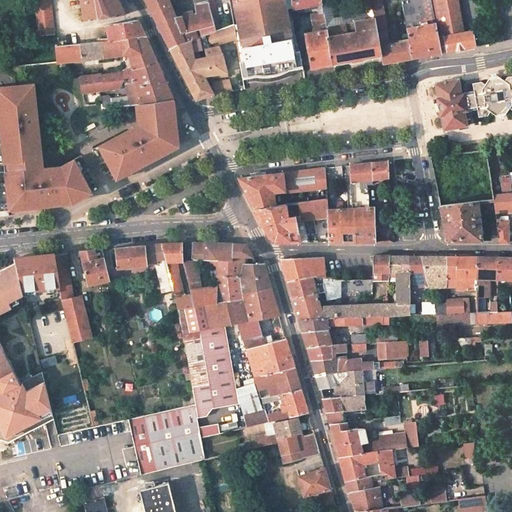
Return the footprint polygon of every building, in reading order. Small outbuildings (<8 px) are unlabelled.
[(35,0),(39,36),(55,35),(51,0),(35,0)] [(80,0),(86,21),(126,15),(118,0),(80,0)] [(145,0),(149,7),(152,12),(172,7),(169,1),(172,0),(145,0)] [(172,7),(152,12),(161,31),(170,48),(221,29),(213,0),(212,0),(204,2),(205,5),(195,7),(197,16),(192,16),(191,14),(179,15),(179,18),(176,18),(172,7)] [(240,61),(243,76),(257,73),(261,74),(264,74),(268,74),(273,73),(278,72),(283,70),(287,68),(302,65),(299,51),(295,51),(285,0),(234,0),(245,61),(240,61)] [(291,0),(292,8),(319,4),(319,7),(320,13),(323,12),(321,0),(291,0)] [(363,0),(366,13),(373,12),(370,0),(363,0)] [(370,0),(373,12),(374,19),(380,56),(382,64),(393,62),(412,58),(409,41),(388,45),(386,31),(387,31),(381,0),(370,0)] [(416,0),(401,0),(409,41),(412,58),(418,57),(442,53),(438,36),(431,0),(420,0),(424,18),(427,18),(428,22),(425,22),(425,25),(421,26),(416,0)] [(457,0),(431,0),(438,36),(463,33),(457,0)] [(314,33),(305,34),(311,68),(321,66),(333,65),(326,27),(323,12),(320,13),(311,15),(313,25),(322,24),(323,31),(314,33)] [(374,19),(326,27),(333,65),(350,62),(350,63),(357,62),(364,61),(364,59),(380,56),(374,19)] [(139,20),(106,26),(108,38),(99,39),(99,41),(101,41),(146,36),(142,28),(139,20)] [(314,33),(323,31),(322,24),(313,25),(314,33)] [(214,94),(221,94),(232,92),(219,44),(236,39),(234,25),(221,29),(170,48),(174,56),(182,71),(192,91),(197,99),(206,97),(214,94)] [(463,33),(438,36),(442,53),(462,49),(477,47),(473,31),(463,33)] [(80,37),(55,40),(56,47),(94,42),(93,32),(80,32),(80,37)] [(146,36),(101,41),(103,57),(116,55),(120,55),(129,54),(133,68),(159,64),(157,60),(151,46),(146,36)] [(94,42),(56,47),(57,62),(103,57),(101,41),(99,41),(94,42)] [(120,55),(123,66),(124,66),(125,69),(133,68),(129,54),(120,55)] [(121,70),(101,74),(103,91),(120,89),(120,91),(127,90),(129,98),(112,100),(113,108),(137,104),(174,99),(169,86),(161,69),(159,64),(133,68),(125,69),(124,69),(121,70)] [(80,76),(83,94),(100,92),(103,91),(101,74),(80,76)] [(459,79),(435,84),(438,97),(436,98),(440,117),(442,116),(444,131),(468,126),(466,111),(478,109),(479,117),(482,116),(491,115),(492,111),(497,115),(507,114),(509,108),(511,110),(511,76),(508,77),(506,81),(500,77),(490,79),(487,85),(483,82),(478,83),(473,84),(475,91),(462,94),(459,79)] [(0,211),(27,208),(53,206),(73,203),(83,198),(93,192),(88,182),(95,178),(90,170),(83,155),(67,164),(63,166),(59,167),(59,171),(50,172),(49,168),(43,168),(41,141),(34,84),(0,87),(0,211)] [(88,100),(89,107),(102,106),(101,98),(88,100)] [(175,110),(174,99),(137,104),(139,125),(124,133),(93,150),(101,164),(105,173),(113,169),(115,174),(118,179),(147,164),(172,150),(179,146),(177,131),(175,110)] [(349,166),(351,209),(369,208),(368,180),(390,178),(389,161),(372,163),(349,166)] [(265,175),(239,178),(248,197),(254,208),(287,205),(299,203),(327,200),(326,194),(298,197),(275,199),(274,183),(285,182),(286,193),(289,192),(290,194),(298,193),(326,190),(325,168),(265,175)] [(501,195),(493,196),(493,201),(494,210),(511,209),(509,184),(501,185),(501,195)] [(305,242),(309,242),(308,235),(316,234),(313,219),(327,217),(327,211),(327,200),(299,203),(300,214),(288,215),(287,205),(254,208),(262,223),(269,237),(276,242),(305,242)] [(493,201),(485,202),(487,214),(495,213),(494,210),(493,201)] [(478,202),(439,205),(441,215),(446,241),(482,241),(478,202)] [(367,243),(376,243),(374,207),(369,208),(351,209),(327,211),(327,217),(328,242),(341,242),(367,243)] [(506,221),(496,222),(497,231),(498,242),(499,243),(508,243),(506,221)] [(213,242),(193,242),(193,244),(192,257),(195,260),(197,260),(233,260),(234,256),(246,256),(252,256),(246,245),(239,244),(223,243),(213,242)] [(126,248),(116,249),(118,267),(148,265),(148,260),(154,260),(162,293),(165,292),(174,290),(163,244),(126,248)] [(173,244),(163,244),(174,290),(178,309),(195,306),(191,293),(185,294),(178,262),(184,261),(183,244),(173,244)] [(103,250),(81,252),(90,285),(111,280),(103,250)] [(67,254),(54,255),(60,286),(58,287),(72,341),(92,337),(82,296),(75,297),(72,284),(67,254)] [(34,257),(15,259),(16,263),(23,291),(58,287),(60,286),(54,255),(34,257)] [(233,260),(197,260),(199,266),(218,266),(216,286),(203,288),(191,290),(191,293),(195,306),(245,298),(244,294),(243,279),(244,264),(246,264),(246,256),(234,256),(233,260)] [(380,256),(374,256),(374,280),(389,280),(391,272),(391,256),(380,256)] [(398,256),(391,256),(391,272),(397,272),(398,303),(410,302),(410,287),(410,256),(398,256)] [(415,256),(410,256),(410,287),(425,285),(426,287),(430,287),(423,256),(415,256)] [(435,256),(423,256),(430,287),(447,288),(447,257),(435,256)] [(290,259),(281,259),(288,281),(310,276),(324,277),(325,277),(324,257),(313,258),(290,259)] [(462,257),(447,257),(447,288),(456,288),(456,290),(476,290),(476,279),(477,257),(462,257)] [(487,258),(477,257),(476,279),(489,279),(497,279),(497,258),(487,258)] [(511,258),(507,258),(497,258),(497,279),(511,279),(511,258)] [(195,260),(184,261),(184,262),(191,290),(203,288),(199,266),(197,260),(195,260)] [(9,443),(55,419),(43,372),(21,383),(0,341),(0,313),(7,310),(6,308),(9,307),(8,303),(16,299),(24,295),(23,291),(16,263),(1,271),(2,273),(0,274),(0,440),(3,441),(9,443)] [(246,264),(244,264),(243,279),(244,294),(272,288),(268,276),(265,264),(252,264),(246,264)] [(310,276),(288,281),(293,299),(299,320),(389,316),(405,316),(410,316),(410,302),(398,303),(320,306),(314,287),(322,286),(324,282),(324,277),(310,276)] [(489,279),(476,279),(476,290),(475,297),(490,296),(489,279)] [(327,299),(339,299),(339,283),(327,283),(327,299)] [(234,377),(225,324),(238,322),(258,319),(280,315),(276,303),(272,288),(244,294),(245,298),(195,306),(178,309),(195,403),(197,418),(207,416),(213,408),(241,403),(248,427),(269,422),(266,414),(265,410),(263,410),(255,385),(237,389),(236,387),(234,377)] [(174,290),(165,292),(170,311),(178,309),(174,290)] [(471,300),(446,300),(446,307),(446,314),(447,314),(470,313),(471,300)] [(435,305),(423,305),(423,315),(437,315),(435,306),(435,305)] [(442,306),(435,306),(437,315),(443,314),(446,314),(446,307),(442,306)] [(470,313),(447,314),(448,325),(458,325),(471,325),(471,323),(471,318),(477,318),(478,323),(511,322),(510,312),(497,312),(491,312),(470,313)] [(389,316),(299,320),(301,325),(303,332),(329,330),(328,326),(390,324),(389,316)] [(258,319),(238,322),(244,340),(264,336),(258,319)] [(336,346),(341,345),(345,345),(346,345),(346,338),(340,338),(331,340),(329,330),(303,332),(305,339),(307,347),(330,346),(336,346)] [(379,343),(397,342),(397,334),(375,335),(376,337),(368,338),(368,344),(379,343)] [(264,336),(244,340),(247,349),(270,343),(269,340),(266,341),(264,336)] [(365,336),(351,337),(351,345),(356,344),(365,344),(365,336)] [(270,343),(247,349),(255,377),(296,367),(294,363),(291,353),(287,338),(270,343)] [(397,342),(379,343),(380,358),(402,357),(401,341),(397,342)] [(425,341),(416,341),(417,356),(426,356),(425,341)] [(356,344),(351,345),(352,352),(366,351),(367,344),(365,344),(356,344)] [(341,345),(336,346),(337,357),(346,356),(345,345),(341,345)] [(330,346),(307,347),(311,359),(315,373),(363,370),(362,361),(335,362),(334,357),(330,346)] [(296,367),(255,377),(262,398),(269,396),(267,389),(273,387),(276,394),(302,388),(299,377),(296,367)] [(363,370),(315,373),(317,381),(319,389),(336,386),(337,397),(365,395),(379,394),(379,391),(377,391),(376,387),(364,388),(363,382),(374,381),(373,369),(363,370)] [(242,382),(242,380),(240,380),(239,376),(234,377),(236,387),(241,386),(241,382),(242,382)] [(269,396),(262,398),(263,404),(284,398),(286,403),(281,404),(283,409),(266,414),(269,422),(309,412),(308,407),(305,398),(302,388),(276,394),(269,396)] [(337,397),(322,399),(323,402),(324,406),(326,412),(341,411),(365,409),(365,395),(337,397)] [(197,418),(195,403),(144,415),(156,472),(205,460),(201,438),(199,428),(197,418)] [(341,411),(326,412),(330,425),(343,423),(341,411)] [(298,417),(274,423),(277,434),(254,440),(256,447),(279,442),(278,439),(296,434),(297,437),(303,436),(298,417)] [(415,422),(405,423),(407,446),(418,445),(415,422)] [(219,423),(199,428),(201,438),(221,433),(219,423)] [(343,423),(330,425),(331,429),(332,432),(349,429),(348,423),(343,423)] [(349,429),(332,432),(335,446),(338,457),(362,454),(361,444),(367,442),(364,429),(358,428),(349,429)] [(296,434),(278,439),(279,442),(284,462),(320,453),(314,433),(303,436),(297,437),(296,434)] [(400,435),(393,436),(393,438),(395,450),(402,449),(403,448),(402,438),(400,438),(400,435)] [(393,438),(371,440),(371,453),(391,450),(395,450),(393,438)] [(395,450),(391,450),(393,462),(404,459),(402,449),(395,450)] [(393,462),(391,450),(371,453),(362,454),(338,457),(342,469),(345,481),(365,479),(363,466),(379,464),(381,477),(384,477),(387,476),(387,479),(388,479),(406,477),(419,475),(438,473),(437,466),(407,470),(407,468),(394,469),(393,462)] [(324,467),(298,475),(303,495),(313,492),(314,495),(318,494),(318,491),(322,490),(330,487),(325,470),(324,467)] [(419,475),(406,477),(407,488),(419,487),(419,475)] [(365,479),(345,481),(347,489),(348,493),(350,493),(379,487),(385,486),(385,483),(386,483),(386,479),(384,480),(384,477),(381,477),(365,479)] [(176,511),(170,483),(140,489),(145,511),(176,511)] [(330,487),(322,490),(328,510),(336,508),(330,487)] [(379,487),(350,493),(353,505),(355,511),(382,508),(379,487)] [(444,490),(399,495),(400,499),(392,499),(393,507),(398,506),(446,499),(444,490)] [(456,511),(483,511),(485,511),(484,496),(456,498),(456,511)] [(108,511),(105,498),(85,502),(87,511),(108,511)]
